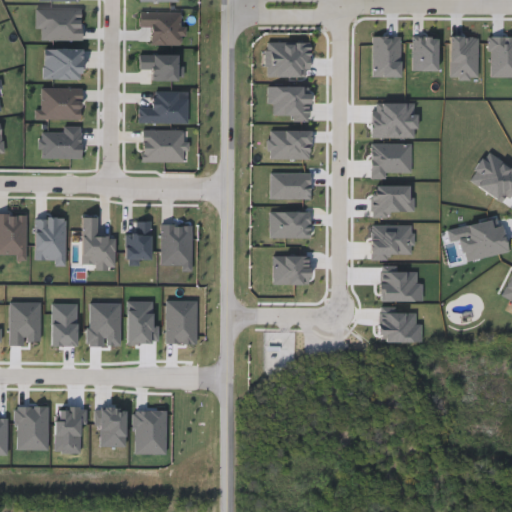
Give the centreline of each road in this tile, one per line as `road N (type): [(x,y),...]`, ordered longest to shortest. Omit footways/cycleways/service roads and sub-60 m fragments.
road 1 (tertiary): [(229,511),(234,0)]
road 2 (residential): [(341,3),(343,315),(230,314)]
road 3 (residential): [(235,2),(511,4)]
road 4 (residential): [(233,180),(0,179)]
road 5 (residential): [(229,380),(0,375)]
road 6 (residential): [(114,0),(109,179)]
